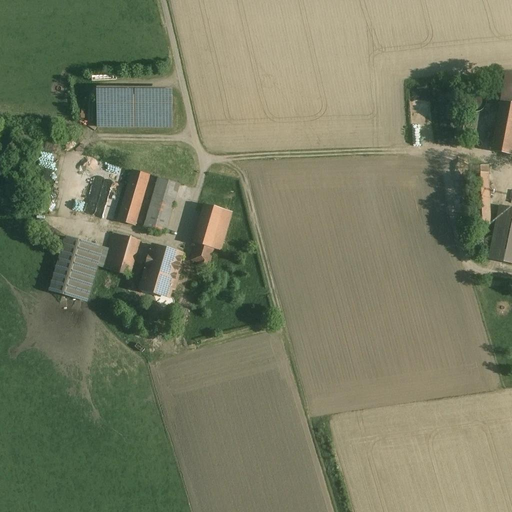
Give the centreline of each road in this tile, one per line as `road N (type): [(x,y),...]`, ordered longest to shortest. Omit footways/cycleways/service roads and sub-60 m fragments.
road 1 (track): [(203,159),(449,151),(497,163)]
road 2 (track): [(119,230),(49,216),(66,152),(90,137),(192,134)]
